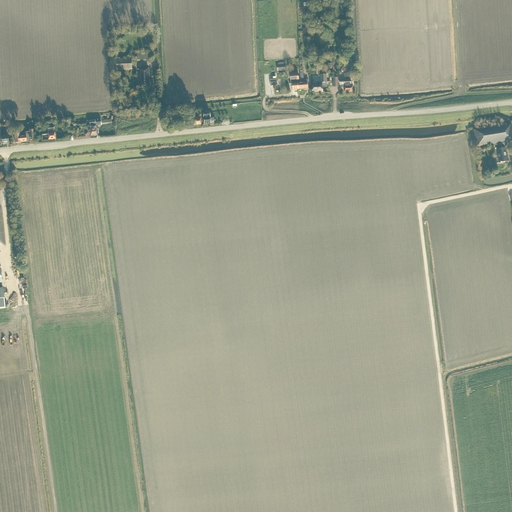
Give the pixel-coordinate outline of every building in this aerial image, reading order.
[(113,71),(131,70),(131,59),(113,60),(113,71)] [(285,70),(285,63),(278,63),(278,65),(277,65),(277,71),(285,70)] [(148,80),(149,80),(148,69),(137,69),(138,81),(139,81),(140,87),(148,87),(148,83),(148,80)] [(306,90),(307,88),(308,88),(307,83),(308,83),(308,80),(304,80),(303,70),(300,70),(301,83),(298,83),(298,89),(303,89),(304,90),(306,90)] [(351,86),(351,79),(353,79),(353,75),(351,72),(344,75),(345,80),(346,79),(346,80),(340,80),(340,85),(340,86),(341,87),(342,87),(342,88),(343,88),(344,88),(344,92),(353,92),(353,86),(351,86)] [(298,80),(299,80),(298,74),(290,74),(291,84),(289,84),(289,85),(290,85),(290,86),(291,86),(292,87),(293,87),(293,89),(298,89),(298,83),(298,80)] [(313,92),(322,92),(322,87),(326,86),(325,82),(327,82),(326,74),(321,75),(321,83),(322,83),(322,84),(312,84),(313,92)] [(89,133),(90,133),(90,135),(96,135),(95,127),(97,126),(97,125),(101,125),(100,119),(97,119),(97,121),(89,122),(90,130),(89,130),(88,131),(89,133)] [(504,147),(508,146),(507,143),(511,141),(511,135),(510,124),(473,129),(476,148),(496,145),(497,145),(497,149),(496,149),(499,163),(509,161),(507,152),(506,152),(505,148),(504,147)] [(29,140),(34,139),(33,130),(28,130),(29,132),(19,133),(14,134),(14,142),(26,141),(26,140),(29,139),(29,140)] [(8,143),(8,137),(9,137),(9,136),(7,136),(7,135),(4,135),(3,136),(2,136),(0,137),(0,139),(1,139),(1,144),(2,144),(5,144),(5,143),(8,143)]
